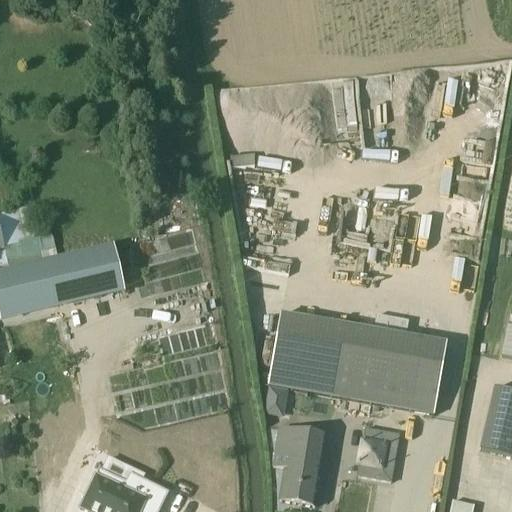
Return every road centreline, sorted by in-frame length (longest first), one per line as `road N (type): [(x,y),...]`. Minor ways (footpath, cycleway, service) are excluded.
road 1 (track): [(195,0),(205,59),(224,81),(501,59)]
road 2 (unknown): [(443,299),(411,211),(375,193),(340,198),(318,229),(315,263),(342,287)]
road 3 (unknown): [(422,511),(454,370),(443,299)]
